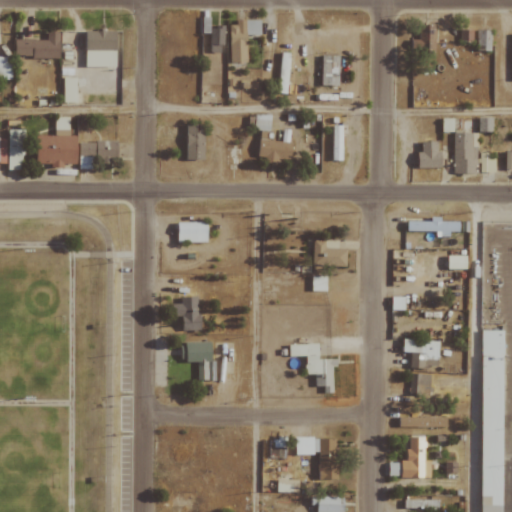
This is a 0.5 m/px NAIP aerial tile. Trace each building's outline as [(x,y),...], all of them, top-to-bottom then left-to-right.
[(225,62),(242,62),(242,35),(257,35),(257,21),(224,21),(225,62)] [(416,50),(432,50),(431,24),(416,25),(416,50)] [(207,45),(220,45),(220,27),(206,27),(207,45)] [(458,41),(469,41),(469,30),(458,29),(458,41)] [(488,51),(489,30),(473,29),(473,50),(488,51)] [(55,58),(55,31),(43,31),(43,39),(11,39),(10,57),(55,58)] [(110,66),(110,31),(81,31),(81,66),(110,66)] [(288,53),(276,52),(274,93),(286,94),(288,53)] [(335,55),(317,55),(317,86),(335,86),(335,55)] [(11,56),(0,56),(0,79),(11,80),(11,56)] [(58,103),(72,102),(72,77),(58,77),(58,103)] [(266,130),(267,115),(251,114),(250,130),(266,130)] [(489,117),(475,118),(475,132),(489,132),(489,117)] [(439,132),(449,132),(449,118),(439,118),(439,132)] [(199,160),(200,121),(181,121),(180,159),(199,160)] [(329,161),(340,160),(339,125),(328,125),(329,161)] [(21,130),(4,129),(3,170),(20,170),(21,130)] [(475,133),(451,133),(450,173),(474,174),(475,133)] [(30,135),(29,163),(46,164),(46,167),(60,167),(60,163),(70,164),(70,146),(74,146),(74,136),(30,135)] [(75,169),(91,168),(91,163),(113,163),(112,140),(74,141),(75,169)] [(286,161),(287,141),(254,140),(253,153),(263,154),(262,160),(286,161)] [(435,141),(417,141),(417,152),(412,152),(413,168),(435,168),(435,141)] [(502,169),(511,169),(511,168),(511,151),(502,151),(502,169)] [(477,172),(493,172),(494,154),(478,154),(477,172)] [(172,222),(173,243),(204,242),(203,221),(172,222)] [(402,231),(432,231),(432,236),(446,237),(446,231),(455,231),(455,222),(402,221),(402,231)] [(335,240),(309,239),(308,265),(342,266),(343,249),(334,248),(335,240)] [(464,255),(442,256),(443,269),(465,269),(464,255)] [(177,331),(195,330),(194,296),(177,297),(177,303),(170,303),(170,316),(177,316),(177,331)] [(476,511),(497,511),(497,330),(477,330),(476,511)] [(436,361),(437,341),(398,339),(397,352),(409,352),(408,366),(422,367),(423,360),(436,361)] [(205,342),(176,342),(177,362),(194,361),(194,381),(211,381),(211,361),(206,361),(205,342)] [(301,356),(301,373),(311,373),(311,386),(320,386),(320,392),(331,392),(331,358),(314,359),(313,344),(285,344),(285,356),(301,356)] [(407,395),(425,396),(426,374),(408,374),(407,395)] [(444,417),(394,417),(394,427),(444,427),(444,417)] [(427,478),(427,461),(421,460),(422,437),(404,437),(403,462),(395,462),(395,477),(427,478)] [(333,479),(332,438),(291,438),(291,454),(314,454),(314,479),(333,479)] [(311,511),(339,511),(339,497),(306,497),(306,505),(312,505),(311,511)] [(436,500),(400,500),(399,509),(436,510),(436,500)]
